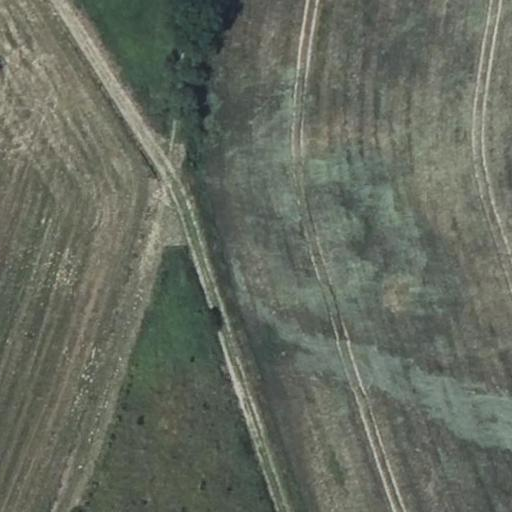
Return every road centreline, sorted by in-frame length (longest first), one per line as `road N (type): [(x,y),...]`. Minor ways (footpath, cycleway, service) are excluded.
road 1 (track): [(53,0),(157,168),(281,511)]
road 2 (track): [(187,0),(157,168),(111,346),(53,511)]
